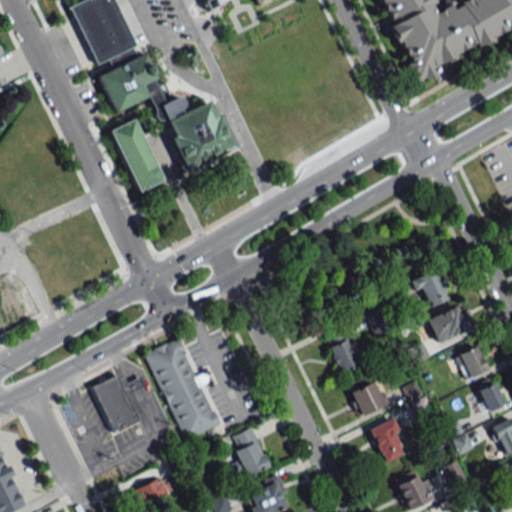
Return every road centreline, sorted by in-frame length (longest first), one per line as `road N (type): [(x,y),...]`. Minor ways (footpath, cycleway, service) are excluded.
road 1 (residential): [(145,277),(8,0)]
road 2 (secondary): [(166,314),(431,157)]
road 3 (secondary): [(409,130),(145,277)]
road 4 (residential): [(343,511),(210,240)]
road 5 (residential): [(511,317),(431,157)]
road 6 (secondary): [(24,392),(166,314)]
road 7 (residential): [(409,130),(339,0)]
road 8 (residential): [(83,511),(24,392)]
